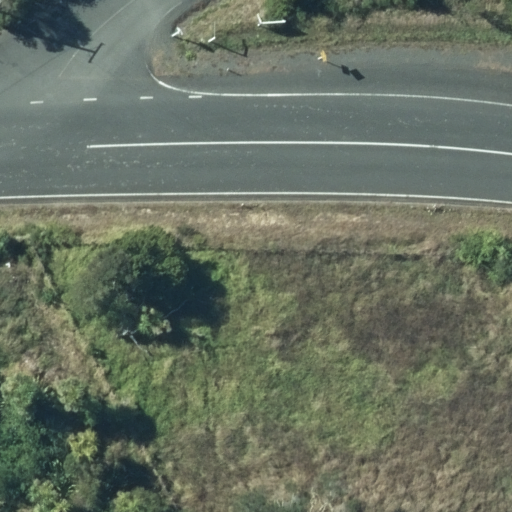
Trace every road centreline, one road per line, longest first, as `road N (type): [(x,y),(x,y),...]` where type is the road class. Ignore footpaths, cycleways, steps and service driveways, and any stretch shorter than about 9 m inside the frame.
road 1 (tertiary): [(15,151),(318,145),(511,156)]
road 2 (residential): [(15,151),(85,39),(133,0)]
